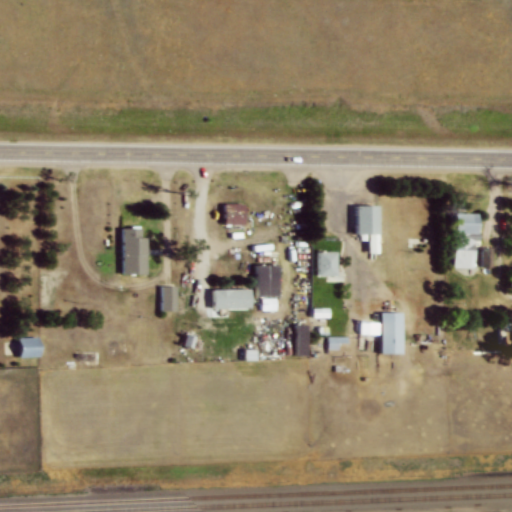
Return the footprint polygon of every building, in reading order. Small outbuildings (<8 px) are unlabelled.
[(352,203),(352,234),(369,234),(369,247),(378,249),(377,203),(352,203)] [(225,204),(225,221),(245,221),(245,205),(225,204)] [(453,214),(453,231),(476,232),(476,214),(453,214)] [(120,229),(121,272),(148,271),(147,239),(138,239),(138,229),(120,229)] [(453,249),(453,268),(490,268),(490,249),(453,249)] [(316,252),(316,276),(335,276),(335,252),(316,252)] [(231,274),(230,320),(242,320),(242,274),(231,274)] [(161,284),(160,311),(176,311),(177,285),(161,284)] [(245,285),(245,295),(277,294),(277,285),(245,285)] [(313,306),(313,316),(331,317),(331,307),(313,306)] [(378,312),(378,323),(359,322),(359,333),(381,333),(380,352),(398,352),(399,313),(378,312)] [(329,335),(329,349),(347,349),(347,335),(329,335)] [(16,338),(17,353),(37,353),(36,337),(16,338)]
